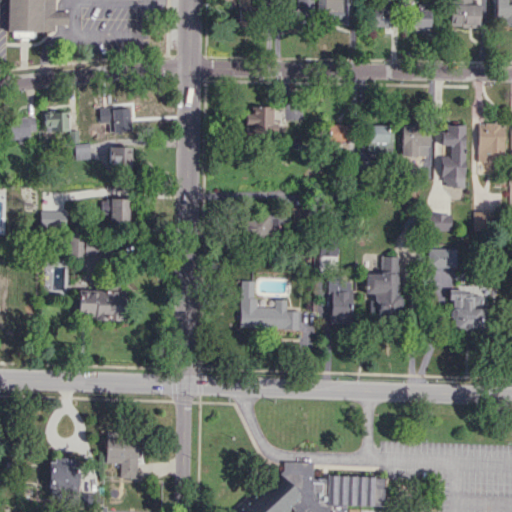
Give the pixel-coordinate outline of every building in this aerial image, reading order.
[(54,0),(54,29),(34,29),(34,35),(13,35),(13,30),(8,29),(8,0),(54,0)] [(251,0),(237,0),(238,25),(252,25),(251,0)] [(294,0),(296,21),(306,20),(305,8),(313,8),(312,0),(294,0)] [(317,0),(318,23),(350,22),(349,0),(317,0)] [(511,24),(511,2),(511,3),(511,0),(494,0),(494,24),(511,24)] [(479,4),(451,4),(450,26),(478,27),(479,4)] [(391,26),(391,7),(372,7),(371,26),(391,26)] [(430,9),(411,8),(411,29),(429,29),(430,9)] [(99,123),(107,122),(108,132),(130,129),(127,104),(97,108),(99,123)] [(245,113),(246,132),(278,131),(278,121),(272,121),(271,105),(251,106),(251,113),(245,113)] [(43,130),(67,131),(68,112),(44,111),(43,130)] [(9,141),(29,140),(28,130),(34,130),(33,117),(8,118),(9,141)] [(476,160),(503,161),(503,123),(477,123),(476,160)] [(349,141),(349,124),(328,124),(327,141),(349,141)] [(387,124),(367,125),(367,142),(387,141),(387,124)] [(441,186),(463,186),(463,124),(445,124),(445,130),(439,130),(439,145),(448,145),(448,156),(441,156),(441,186)] [(426,155),(427,127),(401,126),(400,154),(426,155)] [(74,143),(74,159),(89,158),(88,142),(74,143)] [(389,152),(389,142),(366,143),(366,153),(389,152)] [(130,146),(107,146),(106,168),(130,169),(130,146)] [(128,219),(128,198),(99,198),(99,220),(128,219)] [(39,227),(65,227),(64,209),(38,210),(39,227)] [(244,238),(278,236),(277,213),(242,215),(244,238)] [(426,229),(449,230),(449,213),(427,213),(426,229)] [(455,247),(426,248),(427,267),(455,266),(455,247)] [(398,255),(379,256),(379,272),(364,273),(364,293),(375,293),(375,317),(399,316),(398,255)] [(296,328),(297,310),(285,310),(285,299),(272,299),(272,306),(253,306),(253,280),(239,280),(238,327),(296,328)] [(450,329),(485,329),(484,285),(447,285),(447,299),(450,299),(450,329)] [(351,289),(330,288),(329,322),(350,322),(351,289)] [(76,317),(121,319),(122,291),(76,289),(76,317)] [(118,476),(137,477),(137,437),(104,436),(104,462),(118,463),(118,476)] [(47,458),(47,492),(75,493),(75,458),(47,458)] [(256,511),(287,483),(278,474),(282,470),(282,460),(311,461),(311,479),(323,479),(323,474),(384,476),(383,506),(345,504),(344,511),(294,511),(292,509),(288,511),(256,511)]
